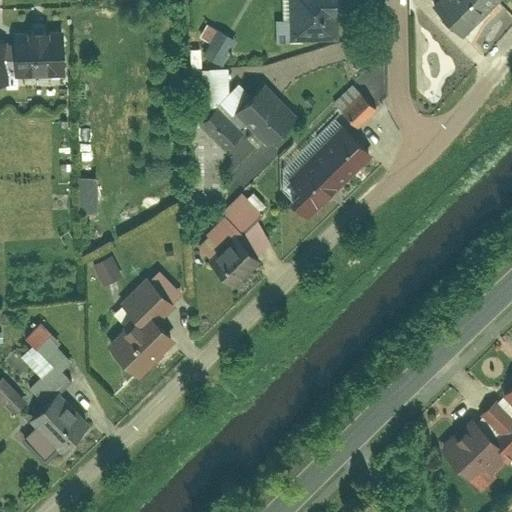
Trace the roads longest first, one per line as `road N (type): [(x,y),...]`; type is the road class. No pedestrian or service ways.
road 1 (residential): [(424,150),(52,511)]
road 2 (tertiary): [(511,289),(283,511)]
road 3 (residential): [(424,150),(395,107),(393,0)]
road 4 (residential): [(511,52),(424,150)]
